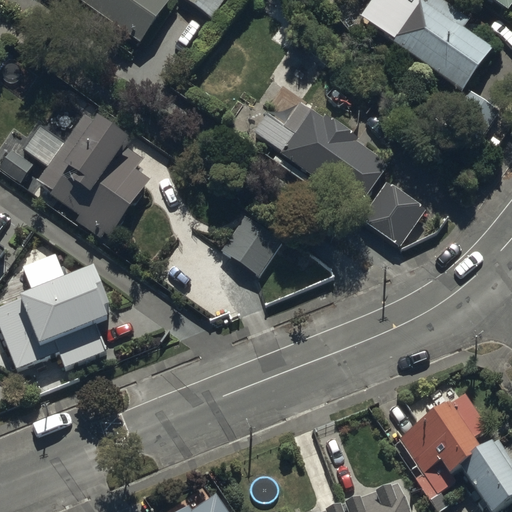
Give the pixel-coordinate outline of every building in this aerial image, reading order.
[(77,0),(143,44),(172,1),(171,0),(77,0)] [(185,0),(215,20),(229,0),(185,0)] [(374,0),(361,19),(463,93),(494,51),(466,30),(472,22),(442,0),(374,0)] [(511,0),(491,0),(509,12),(511,7),(511,0)] [(500,112),(469,91),(452,117),(483,138),(500,112)] [(269,117),(256,136),(363,212),(393,170),(352,140),(356,135),(329,116),(324,122),(302,106),(286,129),(269,117)] [(98,124),(86,116),(31,194),(44,203),(50,196),(76,214),(72,220),(103,242),(106,236),(112,240),(153,182),(138,171),(145,161),(128,149),(134,141),(102,118),(98,124)] [(34,166),(12,151),(0,168),(0,170),(21,185),(34,166)] [(365,226),(402,251),(427,215),(389,190),(365,226)] [(246,219),(222,253),(259,279),(283,245),(246,219)] [(115,318),(98,276),(0,315),(0,322),(21,373),(62,356),(69,372),(108,356),(100,336),(112,331),(108,321),(115,318)] [(468,395),(417,428),(415,424),(402,433),(405,438),(400,441),(424,475),(416,481),(431,502),(458,483),(454,476),(463,469),(492,511),(501,511),(511,505),(511,460),(511,459),(511,458),(511,441),(511,442),(510,442),(509,442),(508,442),(507,443),(506,443),(506,444),(505,444),(505,445),(504,445),(504,446),(503,447),(501,443),(486,453),(478,442),(486,437),(484,435),(491,430),(468,395)] [(410,511),(400,485),(328,511),(410,511)] [(182,511),(228,511),(218,497),(194,511),(190,511),(188,509),(182,511)]
